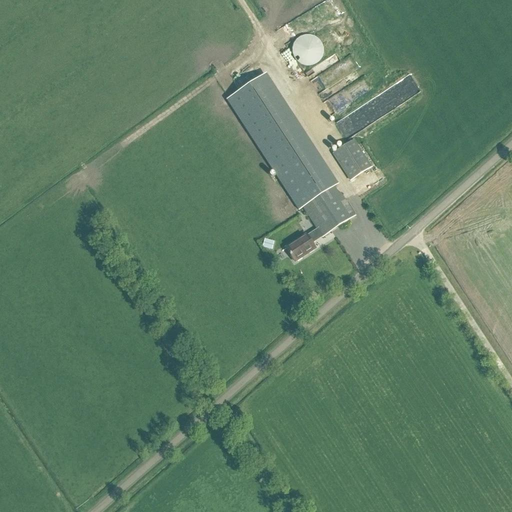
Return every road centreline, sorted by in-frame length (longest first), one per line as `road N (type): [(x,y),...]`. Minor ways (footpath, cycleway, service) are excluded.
road 1 (tertiary): [(96,511),(511,145)]
road 2 (track): [(219,402),(99,232)]
